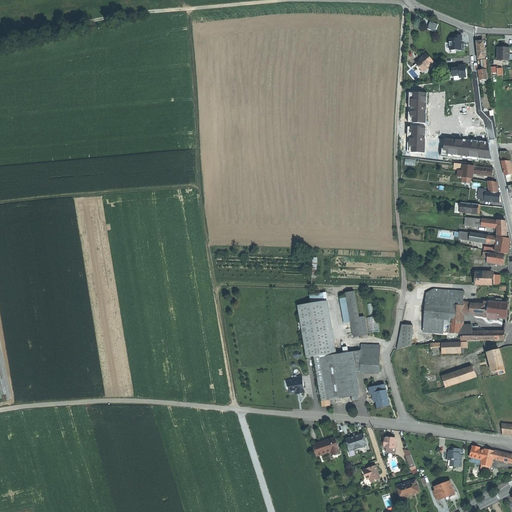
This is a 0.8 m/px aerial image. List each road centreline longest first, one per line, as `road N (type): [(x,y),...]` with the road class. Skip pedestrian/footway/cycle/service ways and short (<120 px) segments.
road 1 (track): [(0,410),(121,400),(237,409),(199,184),(188,9),(178,0)]
road 2 (track): [(0,39),(115,16),(293,0)]
road 3 (track): [(404,290),(395,141),(408,2)]
road 4 (residential): [(511,441),(237,409)]
road 5 (track): [(0,200),(199,181)]
road 6 (track): [(216,282),(404,290)]
road 7 (track): [(407,426),(388,364),(404,290)]
